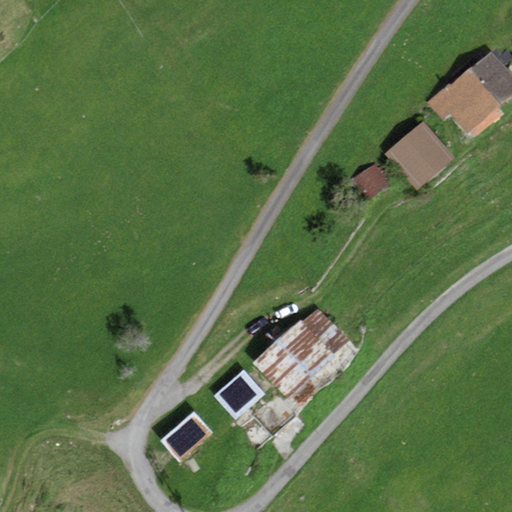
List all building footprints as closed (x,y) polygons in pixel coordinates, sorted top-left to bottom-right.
[(511,80),(493,58),(440,104),(473,142),(511,108),(511,80)] [(426,131),(389,163),(419,199),(457,168),(426,131)] [(376,171),(348,189),(361,209),(389,192),(376,171)] [(320,314),(259,372),(299,413),(359,355),(320,314)] [(245,378),(215,404),(236,428),(265,401),(245,378)] [(194,418),(162,447),(181,468),(213,439),(194,418)]
